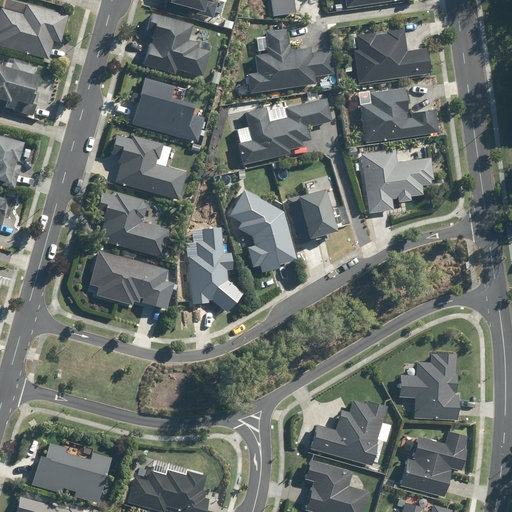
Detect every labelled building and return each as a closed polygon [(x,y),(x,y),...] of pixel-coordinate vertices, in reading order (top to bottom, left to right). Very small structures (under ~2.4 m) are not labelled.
[(163,0),(162,5),(211,18),(215,0),(163,0)] [(266,0),(269,17),(292,12),(289,0),(266,0)] [(64,16),(22,5),(20,14),(0,8),(0,46),(46,59),(50,43),(57,44),(64,16)] [(190,25),(147,13),(143,31),(148,32),(139,64),(174,73),(174,70),(200,77),(207,52),(196,50),(198,44),(186,41),(190,25)] [(399,29),(353,35),(355,51),(348,52),(352,82),(426,72),(423,49),(403,52),(399,29)] [(305,46),(285,49),(282,30),(261,33),(264,53),(250,55),(253,73),(244,74),(247,94),(311,86),(310,79),(330,76),(327,51),(306,54),(305,46)] [(30,92),(32,86),(27,85),(32,69),(9,62),(6,72),(0,69),(0,109),(28,118),(35,94),(30,92)] [(220,72),(211,69),(207,82),(216,85),(220,72)] [(171,85),(139,77),(127,124),(192,140),(198,118),(185,115),(188,104),(167,99),(171,85)] [(368,104),(357,105),(362,142),(432,133),(429,111),(403,114),(400,88),(366,92),(368,104)] [(285,155),(284,151),(294,148),(295,155),(309,151),(303,126),(326,121),(321,98),(281,108),(280,102),(242,111),(245,125),(230,129),(239,166),(285,155)] [(182,172),(153,164),(158,143),(127,135),(126,139),(110,135),(105,155),(118,159),(112,183),(175,199),(182,172)] [(16,143),(0,138),(0,185),(11,189),(20,160),(12,158),(16,143)] [(392,148),(356,154),(366,213),(390,209),(388,197),(391,197),(392,202),(407,200),(406,197),(420,195),(419,184),(429,182),(425,158),(394,163),(392,148)] [(250,245),(243,247),(248,267),(255,265),(256,271),(291,263),(280,214),(239,189),(223,216),(236,224),(233,229),(248,238),(250,245)] [(317,189),(283,197),(293,241),(327,233),(317,189)] [(102,214),(95,240),(159,258),(168,228),(138,220),(144,200),(113,191),(112,195),(96,190),(90,211),(102,214)] [(188,305),(205,304),(209,301),(222,312),(239,292),(224,280),(224,269),(229,269),(228,251),(220,251),(219,228),(189,229),(190,245),(184,245),(188,305)] [(162,270),(94,250),(84,284),(95,287),(93,294),(128,304),(129,300),(160,309),(168,283),(159,281),(162,270)] [(412,375),(396,374),(395,395),(410,396),(409,418),(452,419),(454,353),(428,352),(428,360),(413,360),(412,375)] [(311,425),(305,448),(367,465),(383,407),(350,398),(346,413),(337,411),(331,431),(311,425)] [(442,444),(408,436),(396,485),(442,496),(449,467),(458,469),(466,436),(445,431),(442,444)] [(84,459),(60,453),(62,446),(44,442),(41,457),(35,455),(27,486),(57,493),(58,489),(70,492),(68,498),(92,504),(103,457),(86,453),(84,459)] [(347,472),(304,460),(299,479),(309,482),(302,508),(315,511),(360,511),(367,492),(343,485),(347,472)] [(131,477),(124,502),(159,511),(198,511),(203,496),(195,494),(201,474),(183,469),(182,474),(164,470),(163,475),(147,470),(144,480),(131,477)] [(73,511),(15,496),(11,511),(73,511)]
